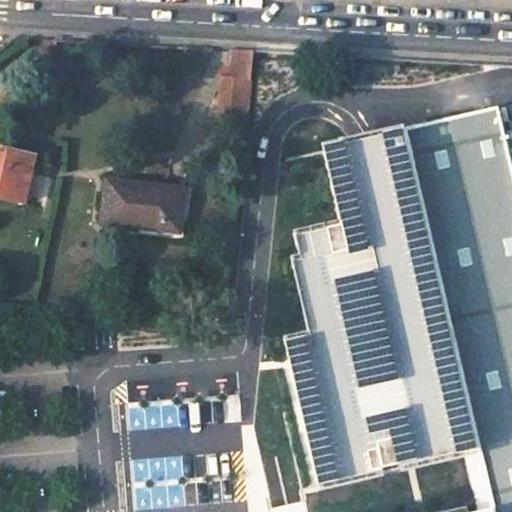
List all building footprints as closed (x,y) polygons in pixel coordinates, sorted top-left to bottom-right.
[(252,52),(231,51),(229,78),(221,77),(218,121),(245,124),(252,52)] [(511,511),(511,107),(507,108),(511,125),(507,125),(497,102),(403,118),(321,136),(340,218),(295,231),(299,255),(291,257),(307,329),(284,334),(316,486),(479,442),(488,505),(457,511),(511,511)] [(33,159),(0,151),(0,197),(23,202),(33,159)] [(185,190),(108,183),(103,225),(140,230),(142,224),(181,228),(185,190)] [(181,228),(142,224),(140,230),(181,235),(181,228)] [(199,511),(195,415),(162,416),(166,511),(199,511)]
